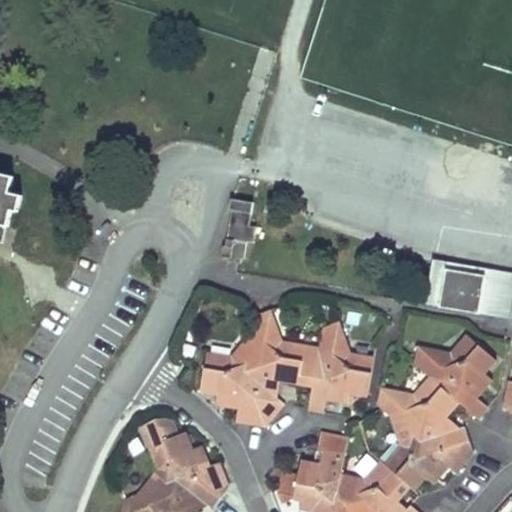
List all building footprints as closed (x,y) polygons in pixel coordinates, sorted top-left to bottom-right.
[(18,214),(20,205),(22,197),(10,194),(14,178),(0,174),(0,226),(9,228),(12,213),(18,214)] [(227,239),(248,242),(255,243),(257,227),(251,226),(254,203),(230,200),(229,211),(231,211),(227,239)] [(245,258),(248,242),(227,239),(226,247),(224,246),(222,257),(228,258),(228,262),(235,263),(242,264),(242,258),(245,258)] [(486,277),(487,269),(433,260),(426,305),(440,308),(447,270),(486,277)] [(511,319),(511,313),(511,273),(487,269),(486,277),(480,314),(511,319)] [(486,277),(447,270),(440,308),(480,314),(486,277)] [(280,382),(313,388),(320,353),(296,348),(296,346),(282,342),(271,310),(263,313),(265,321),(254,326),(252,334),(249,340),(264,353),(261,369),(246,374),(245,378),(257,388),(255,399),(266,427),(286,406),(277,399),(272,394),(275,381),(280,382)] [(263,313),(255,317),(254,326),(265,321),(263,313)] [(369,394),(375,361),(364,360),(365,357),(353,355),(340,323),(324,328),(320,353),(313,388),(310,411),(325,414),(328,401),(340,403),(342,393),(352,395),(368,398),(369,394)] [(415,364),(433,380),(460,404),(478,420),(487,410),(488,409),(478,400),(487,389),(479,382),(484,376),(496,363),(487,353),(475,343),(470,339),(463,346),(461,345),(452,355),(419,348),(415,364)] [(201,392),(210,393),(218,395),(227,397),(226,407),(239,410),(236,422),(251,425),(266,427),(255,399),(257,388),(245,378),(246,374),(261,369),(264,353),(249,340),(232,358),(219,356),(218,358),(208,356),(201,392)] [(479,382),(487,389),(492,383),(484,376),(479,382)] [(391,417),(393,424),(413,417),(425,428),(422,445),(432,454),(468,443),(464,430),(458,431),(452,432),(443,423),(447,419),(460,404),(433,380),(426,388),(424,387),(416,397),(390,392),(388,401),(386,413),(391,417)] [(272,394),(277,399),(280,382),(275,381),(272,394)] [(388,401),(390,392),(382,391),(381,400),(388,401)] [(340,403),(350,405),(352,395),(342,393),(340,403)] [(227,397),(218,395),(217,405),(226,407),(227,397)] [(379,407),(386,413),(388,401),(381,400),(379,407)] [(338,495),(348,506),(364,502),(375,511),(417,511),(411,506),(407,511),(406,511),(397,511),(392,507),(397,502),(409,487),(413,491),(426,478),(431,472),(438,478),(443,473),(448,468),(455,474),(472,455),(468,443),(432,454),(422,445),(425,428),(413,417),(393,424),(401,447),(392,457),(394,459),(387,467),(382,463),(376,471),(374,469),(365,480),(342,475),(338,495)] [(458,431),(447,419),(443,423),(452,432),(458,431)] [(159,470),(144,489),(160,502),(175,496),(176,488),(178,481),(191,475),(221,499),(230,487),(223,469),(220,463),(211,468),(206,454),(196,458),(194,450),(187,433),(153,447),(156,456),(154,458),(159,470)] [(321,433),(318,453),(324,454),(330,456),(328,468),(322,467),(302,463),(300,476),(283,472),(279,496),(283,505),(295,502),(295,499),(305,501),(304,504),(317,507),(319,511),(347,511),(348,506),(338,495),(342,475),(349,438),(346,438),(321,433)] [(196,458),(206,454),(203,447),(194,450),(196,458)] [(324,454),(322,467),(328,468),(330,456),(324,454)] [(431,472),(426,478),(433,484),(438,478),(431,472)] [(160,502),(144,489),(139,496),(133,497),(131,510),(123,509),(122,511),(191,511),(189,507),(201,502),(206,506),(211,510),(221,499),(191,475),(178,481),(176,488),(175,496),(160,502)] [(124,500),(123,509),(131,510),(133,497),(124,500)] [(319,511),(317,507),(304,504),(305,501),(295,499),(295,502),(283,505),(284,508),(291,511),(300,508),(300,510),(309,511),(319,511)] [(191,511),(192,511),(206,506),(201,502),(189,507),(191,511)] [(375,511),(364,502),(348,506),(347,511),(375,511)] [(392,507),(397,511),(406,511),(407,511),(397,502),(392,507)]
